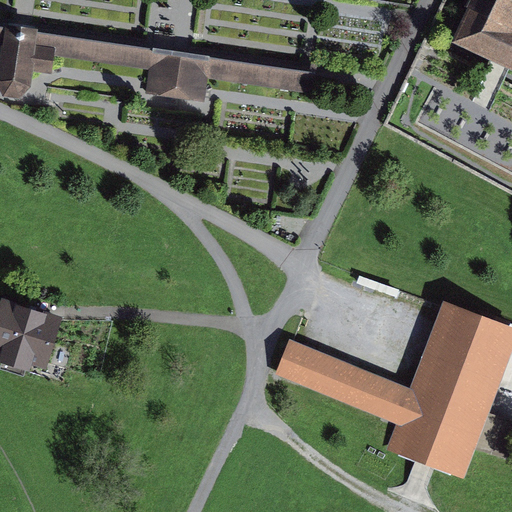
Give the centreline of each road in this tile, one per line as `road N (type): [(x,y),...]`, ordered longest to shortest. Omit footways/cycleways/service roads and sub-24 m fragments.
road 1 (residential): [(0,111),(301,265)]
road 2 (unclassified): [(301,265),(427,0)]
road 3 (unclassified): [(193,511),(249,405),(301,265)]
road 4 (track): [(249,405),(319,459),(410,511)]
road 5 (unknown): [(205,212),(254,325)]
